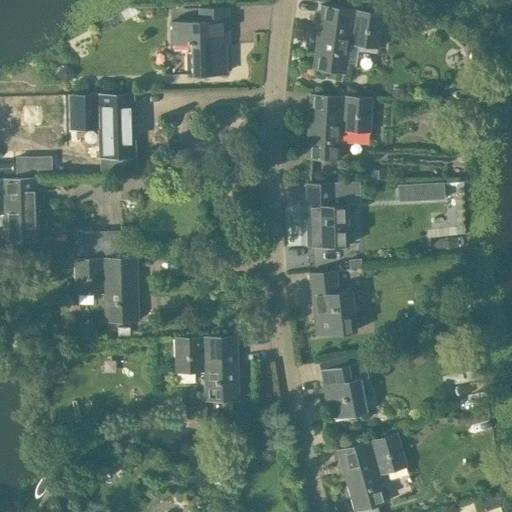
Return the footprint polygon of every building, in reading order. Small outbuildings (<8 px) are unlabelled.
[(320,3),(318,21),(312,68),(346,72),(349,43),(379,47),(383,11),(320,3)] [(228,5),(197,6),(198,19),(171,20),(172,43),(191,43),(192,73),(226,72),(225,32),(229,32),(228,5)] [(65,64),(55,75),(66,85),(76,73),(65,64)] [(391,88),(391,98),(403,98),(404,89),(391,88)] [(133,91),(69,93),(70,128),(98,127),(99,156),(135,155),(133,91)] [(309,93),(308,108),(305,157),(340,159),(342,130),(370,132),(372,96),(309,93)] [(52,171),(52,153),(16,153),(17,171),(52,171)] [(385,169),(370,170),(370,180),(386,179),(385,169)] [(37,176),(0,177),(0,212),(3,212),(4,242),(39,241),(37,176)] [(359,181),(305,182),(305,184),(305,203),(307,246),(348,244),(347,202),(360,202),(359,181)] [(92,230),(76,231),(77,257),(93,256),(92,231),(92,230)] [(93,256),(77,257),(73,257),(74,292),(103,291),(104,320),(139,319),(137,255),(93,256)] [(360,258),(348,259),(349,267),(361,266),(360,258)] [(374,266),(362,267),(363,277),(375,276),(374,266)] [(337,269),(308,272),(316,336),(357,330),(352,288),(339,290),(337,269)] [(239,399),(237,334),(174,336),(175,371),(203,371),(204,400),(239,399)] [(383,349),(367,352),(370,365),(385,362),(383,349)] [(365,360),(348,364),(348,363),(320,368),(326,401),(331,400),(334,417),(366,411),(360,379),(367,377),(365,360)] [(34,371),(31,375),(33,380),(37,383),(42,381),(45,377),(43,372),(39,369),(34,371)] [(222,412),(210,412),(211,423),(223,423),(222,412)] [(397,431),(336,448),(354,510),(387,501),(379,473),(407,465),(397,431)] [(263,451),(262,457),(266,461),(272,461),(276,457),(276,452),(273,448),(267,447),(263,451)]
